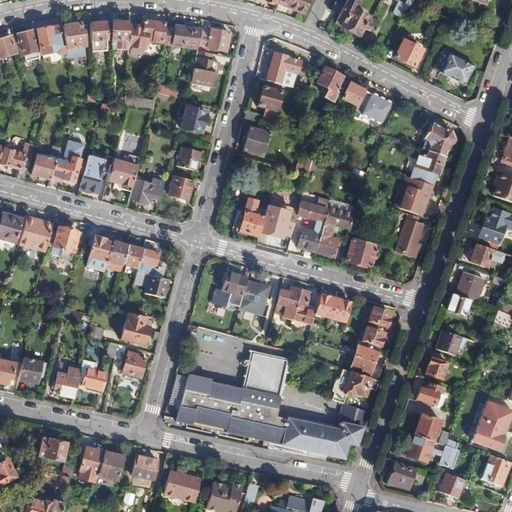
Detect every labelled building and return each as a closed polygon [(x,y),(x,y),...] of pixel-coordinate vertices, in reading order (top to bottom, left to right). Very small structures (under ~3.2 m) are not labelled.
[(292,10),(304,15),(310,0),(279,0),(278,5),(292,10)] [(337,0),(332,11),(340,15),(343,9),(346,3),(340,0),(337,0)] [(340,15),(335,25),(346,31),(358,37),(362,29),(368,32),(370,29),(370,28),(371,26),(368,25),(369,22),(367,21),(368,17),(354,10),(357,3),(350,0),(347,0),(346,3),(343,9),(340,15)] [(422,0),(411,0),(409,6),(408,8),(416,12),(422,0)] [(409,6),(399,1),(394,11),(395,15),(403,19),(408,8),(409,6)] [(69,24),(60,26),(64,48),(64,49),(84,45),(81,31),(79,31),(78,23),(69,24)] [(129,26),(129,23),(119,23),(112,23),(111,51),(127,51),(129,26)] [(152,24),(144,23),(143,30),(142,38),(147,38),(146,43),(161,46),(164,25),(152,24)] [(98,24),(88,24),(90,43),(105,42),(105,24),(98,24)] [(60,48),(56,26),(46,28),(35,30),(39,49),(51,46),(52,50),(60,48)] [(146,43),(147,38),(142,38),(143,30),(129,26),(128,49),(144,52),(146,43)] [(174,30),(166,29),(164,46),(197,52),(201,31),(187,29),(174,27),(174,30)] [(36,50),(32,31),(24,33),(16,35),(18,44),(15,45),(17,52),(20,51),(21,57),(37,53),(36,50)] [(211,33),(201,31),(197,52),(207,55),(207,50),(225,54),(229,35),(220,33),(211,31),(211,33)] [(0,57),(14,53),(9,37),(0,40),(0,57)] [(422,49),(403,40),(393,57),(402,62),(413,68),(422,49)] [(39,49),(42,65),(55,62),(60,65),(66,64),(64,49),(64,48),(60,48),(52,50),(51,46),(39,49)] [(450,51),(444,48),(433,69),(448,77),(464,85),(473,66),(449,54),(450,51)] [(268,66),(264,82),(280,86),(284,70),(289,71),(293,55),(287,52),(274,49),(271,56),(269,55),(266,65),(268,66)] [(211,62),(213,56),(207,55),(197,52),(191,84),(211,88),(214,77),(214,74),(213,74),(215,63),(211,62)] [(337,96),(338,95),(335,93),(343,78),(332,72),(326,69),(318,85),(324,88),(321,94),(335,100),(337,96)] [(308,93),(313,82),(308,80),(303,92),(308,93)] [(364,92),(365,90),(354,85),(343,80),(338,95),(337,96),(357,106),(364,92)] [(158,94),(180,100),(181,94),(168,90),(168,89),(159,86),(158,94)] [(280,93),(262,89),(257,106),(275,111),(280,93)] [(371,94),(364,92),(357,106),(352,116),(358,119),(361,113),(383,124),(393,103),(380,97),(371,93),(371,94)] [(127,108),(153,111),(155,103),(125,99),(125,107),(127,108)] [(16,100),(10,100),(7,110),(12,112),(16,100)] [(102,104),(100,112),(106,113),(109,105),(102,104)] [(119,106),(109,105),(106,113),(125,115),(127,108),(125,107),(119,106)] [(212,113),(192,107),(186,129),(206,135),(212,113)] [(246,113),(243,123),(261,128),(264,119),(258,118),(258,116),(246,113)] [(429,151),(445,156),(448,145),(454,142),(456,140),(451,130),(447,128),(444,129),(432,122),(423,137),(428,140),(430,147),(429,151)] [(257,131),(249,129),(243,150),(262,155),(267,133),(264,132),(264,130),(258,128),(257,131)] [(511,138),(509,137),(502,158),(508,161),(507,165),(511,166),(511,138)] [(19,170),(17,180),(25,182),(34,147),(25,144),(22,155),(4,150),(0,164),(0,165),(11,168),(19,170)] [(201,155),(182,150),(176,168),(196,174),(201,155)] [(439,175),(445,156),(429,151),(427,155),(420,154),(418,159),(412,157),(407,171),(413,173),(412,178),(415,180),(433,186),(437,175),(439,175)] [(105,158),(89,154),(85,165),(91,167),(90,170),(101,173),(99,180),(107,182),(110,171),(113,158),(105,156),(105,158)] [(40,179),(51,181),(56,159),(57,157),(49,155),(49,159),(36,156),(31,176),(40,179)] [(306,176),(314,156),(310,155),(307,164),(298,162),(294,173),(306,176)] [(128,162),(113,158),(110,171),(107,182),(115,184),(119,185),(118,186),(120,190),(130,193),(134,181),(140,159),(130,156),(128,162)] [(333,156),(330,163),(337,166),(340,159),(333,156)] [(56,159),(51,181),(61,184),(62,180),(73,184),(80,160),(71,157),(70,162),(56,159)] [(277,168),(245,159),(243,166),(274,175),(277,168)] [(85,165),(79,189),(88,192),(96,193),(99,180),(101,173),(90,170),(91,167),(85,165)] [(511,175),(501,172),(493,196),(511,202),(511,175)] [(188,203),(194,183),(174,178),(169,197),(179,200),(188,203)] [(428,202),(433,186),(415,180),(409,196),(428,202)] [(150,185),(134,181),(130,193),(128,200),(141,204),(146,205),(147,202),(159,205),(164,184),(151,181),(150,185)] [(362,196),(376,201),(380,191),(365,185),(362,196)] [(317,198),(314,207),(327,210),(328,208),(329,204),(330,202),(317,198)] [(248,235),(258,238),(265,209),(260,207),(261,203),(247,199),(241,222),(239,221),(236,230),(239,230),(238,233),(248,235)] [(314,207),(300,203),(299,206),(296,216),(316,222),(313,233),(302,230),(298,248),(305,250),(315,253),(318,243),(327,210),(314,207)] [(296,216),(299,206),(291,204),(287,220),(294,222),(296,216)] [(478,244),(494,249),(496,250),(506,224),(511,226),(511,213),(493,207),(490,218),(485,216),(484,220),(482,226),(478,237),(480,237),(478,244)] [(353,215),(328,208),(327,210),(318,243),(315,253),(315,254),(324,256),(333,259),(337,241),(331,239),(334,227),(349,230),(353,215)] [(395,221),(390,238),(399,241),(396,250),(413,256),(423,226),(417,223),(418,219),(408,216),(405,224),(395,221)] [(10,222),(1,220),(0,221),(0,240),(14,244),(20,221),(10,218),(10,222)] [(50,233),(51,227),(38,223),(25,219),(18,246),(44,253),(46,247),(50,233)] [(286,228),(268,222),(263,239),(272,241),(282,244),(286,228)] [(55,234),(50,233),(46,247),(51,248),(49,256),(69,261),(76,235),(68,233),(57,229),(55,234)] [(102,263),(106,264),(111,244),(105,242),(105,241),(102,240),(94,239),(86,265),(100,269),(102,263)] [(377,246),(352,239),(346,261),(361,265),(371,268),(377,246)] [(157,255),(160,245),(144,241),(142,251),(137,269),(136,273),(151,277),(154,267),(156,268),(159,256),(157,255)] [(106,264),(105,269),(120,273),(122,264),(124,258),(127,247),(121,245),(111,243),(111,244),(106,264)] [(478,244),(476,243),(470,261),(488,266),(494,249),(478,244)] [(124,258),(122,264),(126,265),(126,266),(137,269),(142,251),(134,249),(127,247),(124,258)] [(511,265),(511,255),(502,252),(499,261),(511,265)] [(498,269),(496,276),(509,281),(511,274),(498,269)] [(162,300),(167,282),(151,277),(136,273),(133,285),(146,288),(144,295),(162,300)] [(455,295),(472,301),(476,303),(483,279),(463,273),(455,295)] [(239,313),(248,281),(236,278),(227,275),(222,292),(230,294),(227,310),(239,313)] [(509,281),(496,276),(493,284),(506,288),(509,281)] [(260,284),(248,281),(239,313),(237,321),(265,328),(268,317),(263,316),(270,287),(260,284)] [(290,293),(281,291),(277,308),(285,309),(284,315),(294,318),(293,322),(312,328),(312,327),(315,313),(306,311),(308,305),(311,294),(300,291),(299,288),(295,287),(293,286),(292,288),(291,288),(290,293)] [(493,304),(496,290),(485,288),(482,302),(493,304)] [(455,295),(453,294),(447,309),(466,316),(472,301),(455,295)] [(328,299),(320,296),(317,307),(315,313),(331,318),(336,301),(328,299)] [(342,302),(336,301),(331,318),(346,321),(347,316),(350,305),(349,302),(343,301),(342,302)] [(511,314),(511,307),(501,303),(498,310),(511,316),(511,314)] [(317,307),(308,305),(306,311),(315,313),(317,307)] [(369,322),(387,328),(390,319),(389,319),(390,314),(374,309),(369,322)] [(147,320),(123,314),(116,339),(145,346),(151,322),(146,321),(147,320)] [(193,326),(189,325),(187,332),(192,333),(190,341),(193,342),(192,348),(235,358),(238,342),(192,330),(193,326)] [(87,338),(101,342),(104,331),(90,327),(87,338)] [(363,341),(380,347),(383,340),(382,340),(383,335),(367,329),(363,341)] [(462,336),(443,329),(436,348),(455,355),(459,346),(462,336)] [(471,339),(462,336),(459,346),(467,349),(471,339)] [(351,353),(375,362),(379,349),(358,342),(355,352),(352,351),(351,353)] [(107,358),(114,360),(117,346),(110,344),(107,358)] [(123,358),(126,348),(117,346),(114,360),(122,362),(120,372),(125,374),(125,375),(141,378),(145,360),(135,358),(136,356),(128,354),(126,359),(123,358)] [(483,348),(480,357),(492,361),(496,353),(483,348)] [(347,443),(357,445),(363,427),(341,422),(340,421),(339,425),(341,425),(339,431),(338,438),(302,430),(305,423),(277,417),(280,398),(282,398),(283,396),(281,396),(283,386),(285,386),(285,384),(283,384),(286,373),(287,373),(288,372),(286,371),(288,362),(290,362),(291,360),(249,351),(248,353),(250,353),(248,363),(246,363),(246,365),(247,365),(245,376),(244,376),(244,378),(245,379),(243,388),(240,388),(240,389),(204,382),(203,386),(199,385),(198,389),(183,387),(176,421),(192,425),(193,422),(227,430),(226,432),(343,458),(347,443)] [(370,375),(375,362),(351,353),(350,357),(353,358),(350,368),(370,375)] [(448,358),(433,353),(431,358),(428,357),(423,373),(442,379),(447,364),(446,364),(448,358)] [(41,364),(23,360),(18,381),(36,385),(37,379),(41,380),(44,369),(40,368),(41,364)] [(83,360),(81,369),(77,384),(83,386),(83,388),(102,392),(106,375),(97,372),(99,364),(83,360)] [(13,374),(16,375),(18,365),(0,361),(0,384),(10,386),(11,380),(13,374)] [(57,396),(74,399),(77,387),(77,384),(81,369),(68,366),(66,376),(57,374),(54,390),(58,390),(57,396)] [(379,381),(351,371),(348,383),(344,384),(343,390),(345,392),(345,394),(354,397),(355,392),(356,395),(362,397),(364,395),(367,395),(369,388),(376,390),(379,381)] [(185,378),(183,387),(198,389),(199,385),(203,386),(204,382),(185,378)] [(511,424),(511,400),(508,400),(469,384),(451,434),(449,439),(458,443),(471,408),(511,424)] [(429,391),(422,388),(418,398),(436,405),(440,393),(442,388),(432,385),(429,391)] [(369,411),(345,403),(341,422),(363,427),(369,411)] [(422,414),(415,435),(435,441),(437,436),(439,437),(441,430),(439,429),(442,421),(422,414)] [(338,438),(339,431),(305,423),(302,430),(338,438)] [(449,439),(451,434),(443,431),(439,443),(446,446),(449,439)] [(435,441),(415,435),(407,457),(427,464),(430,455),(443,459),(441,465),(454,470),(462,452),(457,450),(459,443),(458,443),(449,439),(446,446),(444,451),(433,447),(435,441)] [(66,448),(40,442),(37,456),(36,458),(36,460),(61,466),(66,448)] [(97,477),(104,451),(103,451),(94,449),(85,447),(79,472),(80,472),(97,477)] [(122,456),(104,451),(97,477),(116,481),(122,456)] [(502,486),(511,463),(491,455),(481,478),(502,486)] [(30,456),(26,474),(33,470),(36,460),(36,458),(30,456)] [(0,485),(15,477),(5,460),(2,461),(0,457),(0,485)] [(156,462),(135,457),(131,476),(152,481),(156,462)] [(415,470),(395,463),(391,474),(389,474),(386,481),(389,481),(388,482),(409,489),(415,470)] [(199,479),(169,471),(163,494),(193,501),(199,479)] [(97,477),(80,472),(79,479),(96,483),(97,477)] [(457,498),(464,479),(446,472),(439,491),(457,498)] [(58,488),(66,490),(70,478),(61,477),(58,488)] [(221,487),(222,484),(211,481),(204,507),(221,511),(232,511),(240,485),(230,482),(229,486),(228,488),(221,487)] [(258,485),(248,483),(247,482),(241,509),(251,511),(258,485)] [(414,498),(425,500),(427,494),(415,492),(414,498)] [(119,497),(115,511),(119,511),(123,498),(119,497)] [(60,511),(63,503),(40,498),(39,501),(29,499),(28,506),(25,505),(23,511),(60,511)] [(320,511),(324,502),(311,498),(310,502),(295,498),(294,502),(279,498),(277,506),(270,505),(268,511),(320,511)] [(96,511),(100,511),(102,505),(92,503),(90,510),(96,511)]
